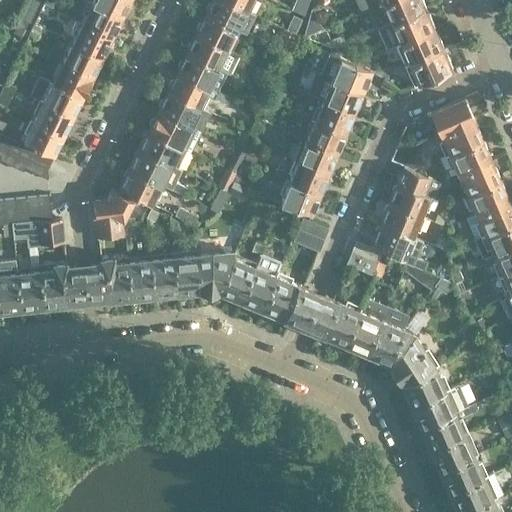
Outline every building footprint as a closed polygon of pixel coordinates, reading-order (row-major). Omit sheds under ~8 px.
[(30,21),(39,3),(32,0),(27,0),(20,16),(30,21)] [(88,0),(91,1),(121,16),(126,6),(129,6),(132,1),(131,0),(88,0)] [(207,11),(207,13),(237,27),(247,8),(229,0),(212,0),(212,2),(208,3),(206,8),(207,11)] [(229,0),(247,8),(250,0),(229,0)] [(294,0),(291,7),(302,12),(307,0),(294,0)] [(381,0),(390,20),(423,5),(426,4),(424,0),(381,0)] [(91,1),(81,21),(111,35),(116,26),(120,26),(122,21),(120,17),(121,16),(91,1)] [(427,15),(423,5),(390,20),(382,24),(391,44),(399,40),(432,26),(432,25),(435,24),(431,13),(427,15)] [(309,11),(303,34),(319,26),(312,9),(309,11)] [(198,30),(197,32),(228,47),(237,27),(207,13),(202,21),(199,22),(196,28),(198,30)] [(292,13),(285,26),(295,31),(301,18),(292,13)] [(81,21),(71,40),(102,55),(106,46),(110,46),(112,41),(110,37),(111,35),(81,21)] [(39,29),(29,24),(24,34),(34,39),(39,29)] [(21,37),(24,29),(16,25),(12,33),(21,37)] [(432,26),(399,40),(408,61),(441,46),(441,45),(444,44),(439,34),(436,35),(432,26)] [(275,46),(286,51),(295,32),(284,27),(275,46)] [(188,49),(187,52),(218,66),(224,54),(242,62),(246,56),(228,47),(197,32),(193,40),(189,41),(187,47),(188,49)] [(334,44),(342,40),(339,33),(320,42),(329,46),(334,44)] [(348,45),(345,38),(342,40),(334,44),(336,50),(348,45)] [(100,57),(102,55),(71,40),(62,60),(92,75),(96,66),(100,66),(102,61),(100,57)] [(25,45),(17,41),(12,51),(19,55),(25,45)] [(282,50),(267,43),(263,52),(277,59),(282,50)] [(441,46),(408,61),(415,77),(416,76),(418,81),(450,67),(449,65),(453,64),(448,53),(445,54),(441,46)] [(336,65),(331,78),(362,91),(363,88),(367,87),(369,82),(367,78),(371,68),(367,67),(367,68),(356,63),(340,56),(318,47),(314,56),(336,65)] [(179,69),(178,71),(209,86),(215,74),(234,84),(237,76),(218,66),(187,52),(183,60),(180,61),(177,66),(179,69)] [(297,55),(289,52),(286,58),(294,62),(297,55)] [(374,69),(367,55),(358,58),(356,63),(367,68),(367,67),(371,68),(373,69),(374,69)] [(91,76),(92,75),(62,60),(54,76),(52,80),(82,95),(87,85),(90,85),(93,80),(91,76)] [(0,83),(3,85),(10,71),(0,65),(0,83)] [(373,69),(372,70),(383,78),(387,73),(386,67),(374,69),(373,69)] [(37,68),(35,72),(37,73),(52,80),(54,76),(37,68)] [(362,91),(331,78),(312,70),(308,80),(317,83),(313,93),(323,98),(354,111),(355,108),(359,107),(360,102),(359,98),(362,91)] [(169,88),(168,90),(199,105),(205,93),(227,104),(230,97),(209,86),(178,71),(174,79),(170,80),(168,85),(169,88)] [(28,92),(42,99),(72,115),(76,107),(80,106),(83,100),(82,96),(82,95),(52,80),(37,73),(28,92)] [(0,102),(5,105),(13,88),(4,84),(0,93),(0,102)] [(284,88),(278,84),(271,98),(278,102),(284,88)] [(160,107),(159,109),(190,124),(199,105),(168,90),(164,99),(161,100),(158,105),(160,107)] [(465,95),(431,111),(434,116),(432,116),(436,125),(424,130),(427,137),(439,132),(473,117),(472,117),(474,116),(465,95)] [(323,98),(314,118),(345,131),(346,129),(350,127),(352,122),(350,119),(354,111),(323,98)] [(42,99),(33,119),(63,134),(66,126),(70,125),(74,119),(72,115),(42,99)] [(150,127),(149,129),(189,148),(198,129),(190,124),(159,109),(155,118),(151,118),(149,124),(150,127)] [(473,117),(439,132),(440,136),(437,137),(444,153),(448,152),(481,137),(481,136),(482,133),(479,127),(476,126),(473,117)] [(306,138),(312,141),(337,151),(341,141),(345,140),(346,136),(345,132),(345,131),(314,118),(306,138)] [(33,119),(23,138),(23,139),(53,153),(57,145),(61,144),(64,138),(62,135),(63,134),(33,119)] [(290,123),(287,129),(298,134),(301,127),(290,123)] [(144,139),(140,148),(179,167),(189,148),(149,129),(145,130),(142,136),(144,139)] [(295,143),(290,155),(297,158),(303,161),(328,172),(329,169),(333,168),(335,164),(333,160),(337,151),(312,141),(306,138),(287,130),(284,137),(294,142),(295,143)] [(4,134),(0,142),(0,157),(4,160),(14,139),(4,134)] [(396,146),(391,159),(405,165),(413,167),(424,162),(422,158),(412,154),(413,152),(416,143),(400,136),(396,146)] [(481,137),(448,152),(444,154),(449,165),(453,163),(457,172),(490,157),(486,149),(487,146),(485,140),(482,139),(481,137)] [(14,139),(4,160),(14,165),(24,144),(14,139)] [(246,147),(237,142),(235,146),(244,151),(246,147)] [(24,144),(14,165),(24,170),(26,166),(34,149),(24,144)] [(134,159),(130,167),(169,187),(178,191),(181,184),(173,180),(179,167),(140,148),(140,149),(136,149),(133,156),(134,159)] [(234,148),(225,168),(234,172),(243,152),(234,148)] [(34,149),(26,166),(34,171),(43,153),(34,149)] [(256,155),(247,151),(243,159),(253,164),(256,155)] [(43,153),(34,171),(48,178),(47,168),(52,158),(43,153)] [(490,157),(457,172),(459,177),(455,178),(462,193),(466,192),(499,177),(498,176),(500,173),(497,167),(494,167),(490,157)] [(297,158),(289,179),(320,192),(324,182),(327,181),(329,176),(328,172),(303,161),(297,158)] [(234,179),(244,183),(252,165),(243,160),(234,179)] [(440,179),(405,165),(398,181),(425,191),(434,195),(440,179)] [(124,178),(120,186),(151,202),(152,199),(153,199),(161,183),(130,167),(130,168),(126,169),(123,175),(124,178)] [(233,173),(224,169),(216,185),(225,189),(233,173)] [(446,176),(440,179),(443,186),(449,182),(446,176)] [(499,177),(466,192),(462,193),(467,204),(470,203),(472,206),(457,212),(460,219),(475,213),(508,198),(504,189),(505,186),(503,180),(500,180),(499,177)] [(280,199),(286,202),(311,213),(315,203),(318,202),(321,197),(319,193),(320,192),(289,179),(288,180),(280,199)] [(233,180),(229,189),(241,194),(245,186),(233,180)] [(394,192),(390,201),(421,214),(430,194),(425,191),(398,181),(398,182),(394,184),(392,189),(394,192)] [(124,193),(111,187),(106,198),(93,199),(94,214),(95,214),(98,236),(103,235),(103,236),(121,234),(122,225),(140,223),(149,205),(124,193)] [(227,191),(219,187),(210,205),(218,209),(227,191)] [(49,194),(38,195),(41,219),(52,218),(49,194)] [(38,195),(27,196),(29,220),(37,220),(37,219),(41,219),(38,195)] [(27,196),(15,197),(18,221),(29,220),(27,196)] [(15,197),(4,198),(7,222),(11,222),(18,221),(15,197)] [(508,198),(475,213),(460,219),(463,226),(478,220),(483,232),(511,219),(511,206),(508,198)] [(385,213),(382,221),(413,234),(421,214),(390,201),(389,202),(386,204),(384,209),(385,213)] [(179,205),(175,214),(195,224),(199,215),(179,205)] [(158,211),(151,206),(146,216),(153,220),(158,211)] [(447,225),(456,221),(452,212),(446,214),(447,225)] [(435,213),(432,219),(443,223),(446,217),(435,213)] [(178,218),(169,214),(171,229),(179,229),(178,218)] [(302,215),(298,227),(323,238),(327,226),(302,215)] [(62,229),(61,217),(52,218),(41,219),(37,219),(37,220),(38,231),(62,229)] [(511,219),(483,232),(489,246),(475,252),(478,258),(492,253),(511,244),(511,219)] [(18,221),(11,222),(13,235),(13,239),(27,238),(27,246),(39,245),(39,243),(38,231),(37,220),(29,220),(18,221)] [(373,242),(373,243),(401,253),(399,258),(423,268),(427,260),(416,256),(418,252),(407,248),(413,234),(382,221),(381,223),(377,225),(375,229),(377,233),(373,242)] [(11,238),(10,225),(1,226),(2,239),(11,238)] [(323,238),(298,227),(293,239),(311,247),(312,245),(318,247),(323,238)] [(64,241),(62,229),(38,231),(39,243),(59,241),(64,241)] [(447,240),(436,236),(433,243),(448,250),(447,240)] [(357,239),(352,250),(377,261),(382,250),(357,239)] [(259,254),(263,244),(255,241),(251,250),(259,254)] [(511,244),(492,253),(478,258),(481,266),(495,260),(501,273),(511,267),(511,244)] [(196,251),(200,287),(202,287),(203,290),(208,290),(210,288),(219,288),(234,251),(234,247),(196,251)] [(196,250),(173,253),(177,290),(188,289),(190,291),(196,290),(197,287),(200,287),(196,251),(196,250)] [(352,250),(348,261),(353,263),(352,264),(356,266),(372,273),(373,271),(377,261),(352,250)] [(101,261),(99,262),(84,264),(88,299),(119,296),(121,298),(127,298),(128,295),(132,294),(128,257),(116,259),(115,253),(105,254),(105,255),(100,256),(101,261)] [(173,253),(151,255),(155,292),(165,291),(167,293),(173,293),(174,290),(177,290),(173,253)] [(255,263),(241,297),(242,297),(241,300),(253,305),(254,303),(263,306),(277,272),(281,262),(259,253),(255,263)] [(233,254),(219,288),(222,289),(222,292),(228,294),(231,293),(241,297),(255,263),(233,254)] [(151,255),(128,257),(132,294),(142,293),(144,296),(150,295),(151,292),(155,292),(151,255)] [(52,265),(39,266),(44,304),(46,304),(49,306),(55,306),(56,303),(72,301),(88,299),(84,264),(68,265),(67,265),(66,260),(62,260),(62,258),(52,259),(52,265)] [(348,261),(343,272),(352,276),(356,266),(352,264),(353,263),(348,261)] [(383,263),(377,261),(373,271),(379,273),(383,263)] [(39,266),(16,269),(20,306),(24,306),(26,308),(32,308),(33,305),(44,304),(39,266)] [(496,291),(499,298),(511,292),(511,267),(501,273),(507,286),(496,291)] [(16,269),(0,270),(0,308),(1,308),(3,311),(9,310),(10,307),(20,306),(16,269)] [(462,279),(458,270),(449,274),(453,282),(462,279)] [(277,272),(263,306),(263,307),(263,309),(275,314),(276,312),(284,315),(289,318),(302,323),(304,324),(318,290),(316,288),(298,281),(277,272)] [(432,279),(422,272),(418,280),(427,286),(432,279)] [(471,299),(466,289),(459,292),(464,302),(471,299)] [(304,324),(325,332),(334,336),(335,339),(340,341),(343,339),(346,341),(360,307),(339,298),(318,290),(304,324)] [(511,292),(499,298),(508,318),(511,315),(511,292)] [(360,307),(346,341),(356,345),(357,349),(362,351),(365,349),(367,350),(387,304),(365,295),(360,307)] [(387,304),(367,350),(378,354),(378,358),(384,360),(386,358),(389,359),(403,327),(404,326),(409,314),(387,304)] [(481,317),(472,321),(476,330),(485,326),(481,317)] [(403,327),(389,359),(396,369),(394,372),(398,377),(402,377),(403,380),(436,366),(436,365),(434,361),(415,331),(404,326),(403,327)] [(465,342),(469,355),(482,350),(478,337),(465,342)] [(490,361),(495,372),(503,368),(498,358),(490,361)] [(436,366),(403,380),(407,389),(405,392),(408,398),(411,399),(413,402),(446,388),(436,365),(436,366)] [(492,367),(482,372),(487,384),(497,380),(492,367)] [(509,383),(503,369),(495,372),(501,386),(509,383)] [(457,383),(446,388),(413,402),(417,411),(415,414),(417,420),(421,420),(422,424),(456,409),(466,404),(457,383)] [(511,397),(508,390),(500,394),(505,404),(511,400),(511,397)] [(456,409),(422,424),(426,432),(424,436),(427,441),(430,442),(431,445),(465,430),(459,417),(478,408),(475,401),(466,404),(456,409)] [(509,437),(511,435),(511,415),(510,411),(499,415),(509,437)] [(465,430),(431,445),(436,454),(434,457),(436,463),(440,463),(441,467),(475,452),(465,430)] [(475,452),(441,467),(445,476),(444,479),(446,484),(449,485),(451,488),(484,474),(475,452)] [(493,470),(484,474),(451,488),(455,497),(453,500),(455,506),(459,506),(460,510),(494,495),(503,492),(493,470)] [(500,511),(494,495),(460,510),(461,511),(500,511)]
